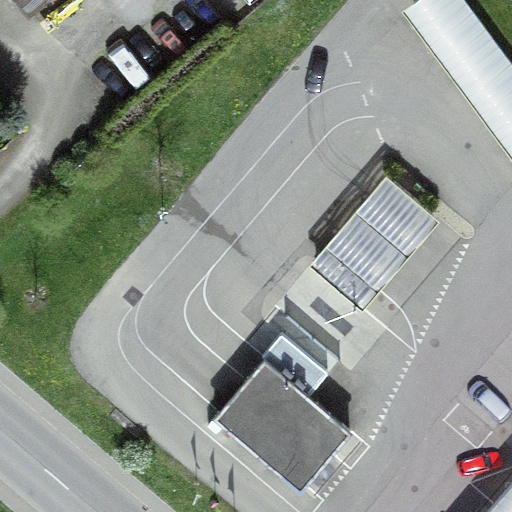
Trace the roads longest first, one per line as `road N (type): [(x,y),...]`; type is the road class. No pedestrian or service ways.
road 1 (unknown): [(395,90),(499,205),(510,234),(506,266),(371,511)]
road 2 (secondary): [(0,431),(94,511)]
